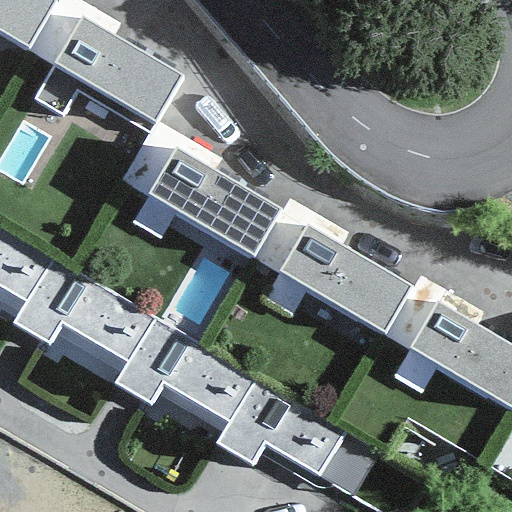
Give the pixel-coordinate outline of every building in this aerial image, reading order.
[(0,0),(0,38),(27,54),(53,8),(40,0),(0,0)] [(57,0),(53,8),(27,54),(53,70),(33,106),(63,123),(78,98),(147,138),(149,139),(159,126),(183,84),(110,42),(120,25),(76,0),(57,0)] [(149,139),(147,138),(119,186),(251,265),(278,217),(209,177),(219,161),(159,126),(149,139)] [(278,217),(251,265),(381,341),(410,293),(338,251),(347,235),(288,200),(278,217)] [(0,229),(0,294),(25,309),(53,260),(0,229)] [(53,260),(25,309),(12,333),(47,353),(60,331),(127,370),(154,319),(53,260)] [(410,293),(381,341),(511,418),(511,350),(476,330),(485,315),(419,277),(410,293)] [(154,319),(127,370),(115,391),(149,411),(161,390),(229,429),(257,380),(154,319)] [(257,380),(229,429),(214,454),(250,475),(263,452),(317,484),(348,433),(257,380)]
